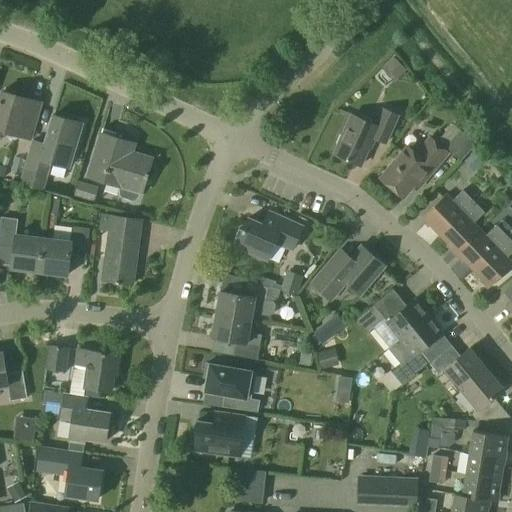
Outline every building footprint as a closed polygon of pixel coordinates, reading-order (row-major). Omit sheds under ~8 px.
[(390,52),(377,64),(393,80),(405,69),(390,52)] [(2,91),(0,99),(0,131),(31,140),(41,103),(2,91)] [(337,144),(339,146),(335,155),(360,166),(372,138),(387,145),(400,115),(386,110),(379,124),(354,113),(344,135),(341,135),(337,144)] [(53,115),(45,144),(33,141),(21,184),(42,190),(50,163),(69,169),(82,124),(53,115)] [(461,131),(446,147),(461,160),(475,144),(461,131)] [(140,197),(140,193),(141,193),(152,159),(125,150),(128,142),(100,133),(87,176),(120,187),(119,191),(120,196),(123,200),(132,202),(137,200),(140,197)] [(429,136),(416,153),(407,146),(380,179),(403,198),(414,185),(419,190),(450,153),(429,136)] [(96,182),(75,179),(73,195),(94,198),(96,182)] [(463,190),(452,201),(446,194),(423,217),(440,235),(474,202),(463,190)] [(474,202),(440,235),(457,252),(480,230),(473,223),(485,212),(474,202)] [(248,218),(236,245),(267,259),(275,241),(292,249),(302,227),(268,212),(263,225),(248,218)] [(109,231),(103,281),(133,285),(140,232),(133,231),(134,219),(102,215),(100,229),(109,231)] [(44,238),(16,235),(18,220),(1,217),(0,224),(0,245),(14,248),(11,269),(39,273),(44,238)] [(480,230),(457,252),(474,270),(508,237),(496,225),(485,235),(480,230)] [(44,238),(39,273),(68,276),(70,254),(86,257),(90,229),(73,227),(71,242),(44,238)] [(511,252),(511,241),(508,237),(474,270),(490,287),(511,265),(511,262),(507,258),(511,252)] [(362,247),(353,257),(340,247),(310,284),(332,302),(347,284),(359,294),(384,266),(362,247)] [(282,292),(297,296),(303,276),(288,272),(282,292)] [(246,280),(242,295),(220,291),(216,315),(250,321),(252,309),(258,311),(258,312),(261,315),(269,316),(274,313),(276,305),(273,301),(278,297),(280,291),(246,280)] [(413,301),(404,308),(400,304),(401,302),(392,291),(356,320),(366,333),(384,318),(387,322),(401,339),(427,318),(413,301)] [(250,321),(216,315),(212,337),(234,341),(232,356),(257,361),(260,345),(262,335),(248,333),(250,321)] [(401,339),(413,354),(391,372),(401,384),(429,362),(421,351),(440,335),(427,318),(401,339)] [(334,320),(315,334),(323,344),(342,330),(334,320)] [(66,373),(69,348),(48,345),(45,369),(66,373)] [(469,348),(459,356),(451,346),(430,363),(438,374),(444,369),(460,388),(485,368),(469,348)] [(317,355),(322,370),(340,365),(336,349),(317,355)] [(78,350),(76,364),(88,366),(85,388),(111,391),(114,369),(116,370),(118,356),(78,350)] [(23,371),(7,374),(3,352),(0,352),(0,388),(8,387),(10,402),(27,399),(23,371)] [(252,371),(209,363),(205,393),(225,396),(223,409),(258,414),(260,402),(247,401),(252,371)] [(485,368),(460,388),(477,409),(471,415),(477,421),(502,408),(493,397),(503,390),(485,368)] [(380,376),(389,391),(398,385),(390,370),(380,376)] [(71,420),(69,440),(85,443),(85,439),(106,442),(110,414),(86,410),(87,398),(64,395),(61,418),(71,420)] [(221,413),(220,424),(196,421),(192,450),(230,456),(231,447),(241,448),(243,436),(254,437),(257,418),(221,413)] [(18,416),(18,438),(33,438),(33,416),(18,416)] [(454,433),(456,419),(434,418),(433,425),(431,439),(441,439),(442,431),(454,433)] [(473,431),(469,453),(504,459),(508,437),(473,431)] [(425,458),(427,444),(414,441),(411,455),(425,458)] [(102,471),(81,468),(84,453),(40,447),(36,472),(67,477),(65,496),(98,500),(102,471)] [(392,453),(390,462),(409,464),(410,455),(392,453)] [(469,453),(466,475),(501,481),(504,459),(469,453)] [(433,455),(431,468),(441,470),(443,457),(433,455)] [(263,503),(266,471),(237,468),(234,500),(263,503)] [(441,470),(431,468),(429,482),(439,483),(441,471),(441,470)] [(466,475),(462,495),(489,500),(497,502),(501,481),(466,475)] [(357,503),(418,506),(419,480),(358,477),(357,503)] [(487,511),(489,500),(462,495),(455,494),(451,511),(487,511)] [(427,499),(425,511),(426,511),(435,511),(437,500),(427,499)] [(68,511),(69,507),(44,504),(31,502),(29,511),(68,511)] [(25,511),(24,503),(0,506),(0,511),(25,511)]
